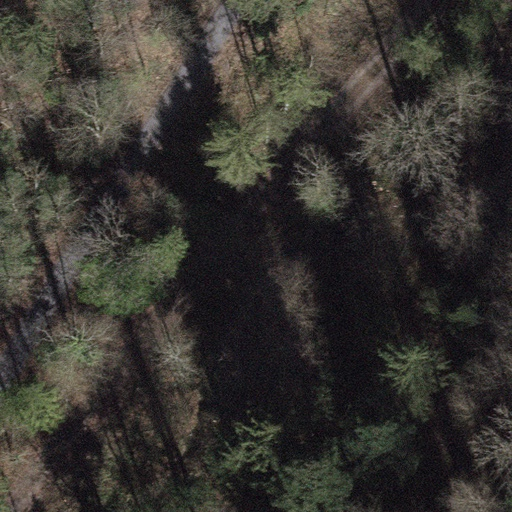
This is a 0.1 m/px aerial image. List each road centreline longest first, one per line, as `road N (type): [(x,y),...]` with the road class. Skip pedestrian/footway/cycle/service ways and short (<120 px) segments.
road 1 (track): [(452,0),(323,134),(12,511)]
road 2 (track): [(0,399),(241,0)]
